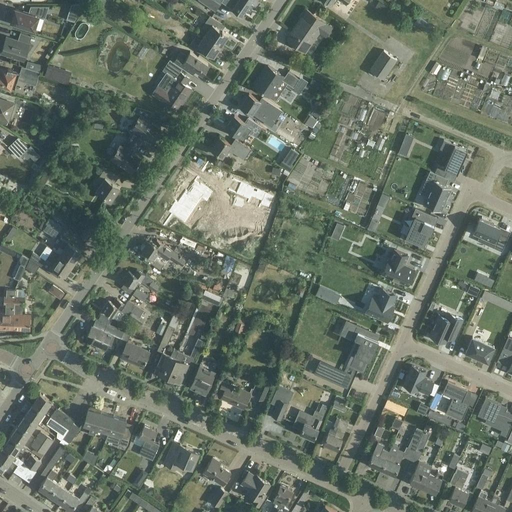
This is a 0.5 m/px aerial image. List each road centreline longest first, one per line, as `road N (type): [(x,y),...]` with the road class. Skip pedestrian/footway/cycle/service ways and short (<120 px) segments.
road 1 (unclassified): [(47,348),(280,0)]
road 2 (tertiary): [(335,483),(47,348)]
road 3 (residential): [(511,211),(471,193),(401,343)]
road 4 (residential): [(401,343),(335,483)]
road 5 (residential): [(401,343),(511,392)]
